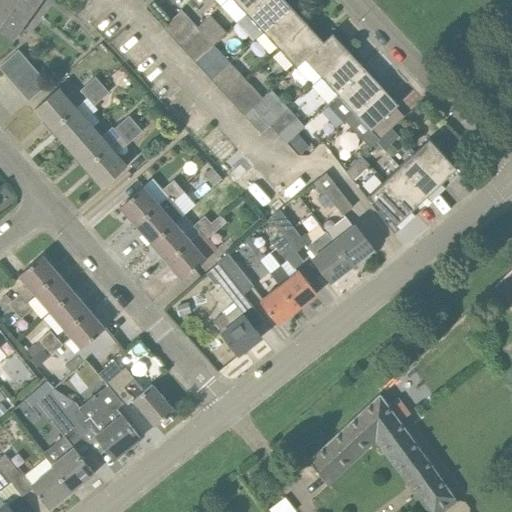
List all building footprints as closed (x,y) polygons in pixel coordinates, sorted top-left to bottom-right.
[(0,0),(0,9),(23,26),(33,10),(18,0),(0,0)] [(18,0),(33,10),(40,0),(18,0)] [(234,0),(247,14),(262,0),(234,0)] [(262,0),(247,14),(263,31),(290,5),(285,0),(262,0)] [(263,31),(279,48),(306,22),(290,5),(263,31)] [(0,32),(12,41),(23,26),(0,9),(0,32)] [(179,45),(198,28),(181,10),(163,27),(179,45)] [(213,45),(227,33),(211,16),(198,28),(206,37),(213,45)] [(296,67),(305,59),(323,41),(306,22),(279,48),(296,67)] [(179,45),(188,54),(206,37),(198,28),(179,45)] [(305,59),(322,78),(350,52),(332,33),(323,41),(305,59)] [(188,54),(196,63),(214,46),(213,45),(206,37),(188,54)] [(212,80),(230,63),(214,46),(196,63),(212,80)] [(18,50),(0,66),(0,68),(6,76),(26,59),(18,50)] [(322,78),(339,96),(367,70),(350,52),(322,78)] [(6,76),(14,84),(33,67),(26,59),(6,76)] [(246,81),(230,63),(212,80),(228,98),(246,81)] [(14,84),(21,93),(41,76),(33,67),(14,84)] [(339,96),(354,113),(382,86),(367,70),(339,96)] [(41,76),(21,93),(29,101),(48,84),(41,76)] [(79,91),(87,99),(102,85),(95,77),(79,91)] [(262,98),(246,81),(228,98),(245,116),(262,98)] [(87,99),(94,107),(109,93),(102,85),(87,99)] [(382,86),(354,113),(379,139),(403,117),(395,107),(398,104),(382,86)] [(77,107),(87,99),(79,91),(70,99),(60,87),(35,108),(51,127),(77,107)] [(245,116),(253,124),(279,99),(272,90),(262,98),(245,116)] [(261,133),(270,125),(288,108),(279,99),(253,124),(261,133)] [(69,148),(94,127),(77,107),(51,127),(69,148)] [(288,108),(270,125),(278,135),(297,117),(288,108)] [(114,128),(121,136),(136,123),(129,115),(114,128)] [(305,126),(297,117),(278,135),(287,144),(289,141),(297,134),(305,126)] [(136,123),(121,136),(128,144),(142,131),(136,123)] [(85,166),(110,145),(94,127),(69,148),(85,166)] [(414,152),(442,182),(457,168),(429,138),(414,152)] [(103,187),(128,165),(110,145),(85,166),(103,187)] [(427,196),(442,182),(414,152),(399,165),(427,196)] [(412,210),(427,196),(399,165),(384,179),(412,210)] [(342,215),(353,207),(326,173),(313,183),(322,196),(326,193),(342,215)] [(136,225),(167,198),(161,191),(151,179),(144,186),(120,206),(136,225)] [(396,224),(412,210),(384,179),(368,194),(396,224)] [(167,198),(179,188),(173,181),(161,191),(167,198)] [(167,198),(173,205),(186,195),(179,188),(167,198)] [(151,243),(183,216),(173,205),(167,198),(136,225),(151,243)] [(352,265),(333,240),(326,231),(312,241),(305,233),(301,237),(279,209),(269,217),(283,235),(296,252),(306,244),(307,245),(306,245),(314,255),(312,257),(331,282),(352,265)] [(167,261),(211,223),(204,216),(195,225),(185,214),(183,216),(151,243),(167,261)] [(211,223),(167,261),(182,279),(217,249),(208,238),(226,222),(220,215),(211,223)] [(333,240),(352,265),(374,248),(354,224),(333,240)] [(293,269),(304,261),(296,252),(283,235),(273,243),(293,269)] [(218,262),(242,294),(243,294),(254,286),(228,253),(217,262),(218,262)] [(29,286),(35,293),(59,274),(43,255),(19,275),(29,286)] [(233,301),(242,294),(218,262),(208,270),(233,301)] [(297,270),(290,275),(281,264),(270,273),(279,284),(297,308),(316,294),(297,270)] [(511,269),(496,285),(511,301),(511,269)] [(35,293),(48,311),(74,291),(59,274),(35,293)] [(279,323),(297,308),(279,284),(260,299),(279,323)] [(48,311),(65,330),(90,310),(74,291),(48,311)] [(14,312),(27,301),(20,294),(9,305),(14,312)] [(226,316),(223,313),(213,321),(222,332),(221,333),(239,355),(261,337),(254,328),(264,321),(243,294),(242,294),(233,301),(237,307),(226,316)] [(27,301),(14,312),(21,319),(33,308),(27,301)] [(90,310),(65,330),(73,340),(80,349),(105,328),(90,310)] [(26,351),(32,358),(57,338),(51,330),(26,351)] [(36,368),(51,355),(63,345),(57,338),(32,358),(30,360),(36,368)] [(105,384),(123,404),(132,396),(134,399),(133,399),(154,426),(174,411),(153,384),(145,390),(136,378),(135,378),(126,367),(105,384)] [(64,437),(70,443),(82,433),(64,411),(44,384),(25,398),(31,407),(37,402),(64,437)] [(86,393),(64,411),(82,433),(90,427),(114,457),(140,437),(122,415),(117,408),(123,404),(105,384),(89,397),(86,393)] [(380,395),(359,414),(309,459),(325,481),(376,433),(411,481),(413,483),(420,493),(434,511),(468,511),(468,506),(464,500),(458,499),(455,496),(398,418),(405,413),(396,401),(389,406),(380,395)] [(73,490),(94,473),(72,447),(51,464),(53,467),(73,490)] [(12,484),(20,495),(22,497),(33,488),(31,484),(32,484),(25,475),(23,472),(20,474),(4,454),(0,457),(0,468),(10,483),(12,484)] [(53,467),(32,484),(31,484),(33,488),(50,508),(73,490),(53,467)] [(0,490),(10,483),(0,468),(0,490)] [(0,511),(12,511),(4,502),(0,496),(0,511)]
